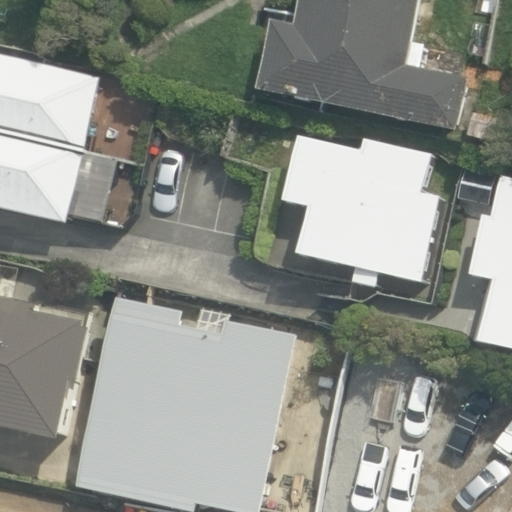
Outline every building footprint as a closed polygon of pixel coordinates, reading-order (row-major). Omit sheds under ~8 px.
[(307,0),(302,26),(280,22),(265,92),(464,133),(474,79),(427,70),(431,47),(417,44),(426,0),(307,0)] [(0,216),(79,233),(109,86),(0,64),(0,216)] [(502,120),(478,114),(473,136),(497,142),(502,120)] [(388,280),(432,290),(450,203),(433,199),(441,160),(375,147),(373,159),(310,144),(296,211),(323,217),(314,266),(365,276),(362,290),(385,295),(388,280)] [(499,288),(485,349),(511,355),(511,181),(511,182),(503,224),(494,222),(482,284),(499,288)] [(0,427),(2,429),(71,443),(84,384),(91,385),(103,327),(98,325),(100,316),(0,295),(0,427)] [(191,313),(126,301),(90,488),(193,511),(204,511),(206,504),(238,511),(268,511),(304,338),(236,324),(238,316),(207,311),(202,330),(188,328),(191,313)]
